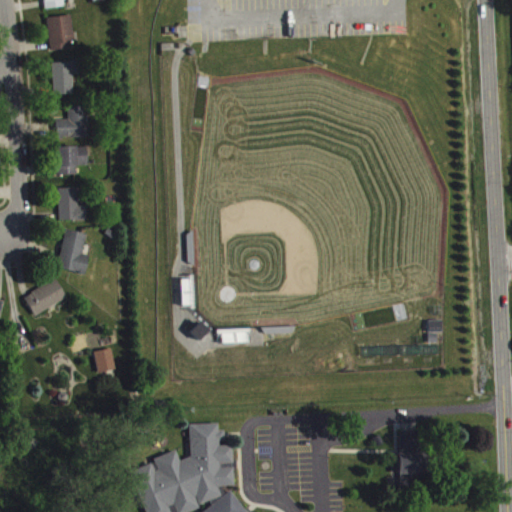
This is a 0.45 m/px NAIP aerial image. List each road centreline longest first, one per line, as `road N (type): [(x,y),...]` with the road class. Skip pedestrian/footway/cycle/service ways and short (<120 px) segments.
road 1 (residential): [(507,511),(486,0)]
road 2 (residential): [(5,0),(15,218),(4,236)]
